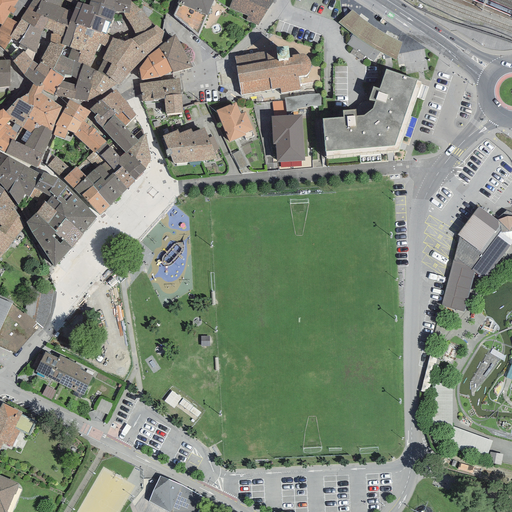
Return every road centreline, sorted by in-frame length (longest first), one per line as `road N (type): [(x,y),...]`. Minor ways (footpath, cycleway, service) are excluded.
road 1 (residential): [(396,511),(410,466),(416,227),(436,173)]
road 2 (residential): [(0,387),(248,511)]
road 3 (residential): [(436,173),(420,166),(178,186)]
road 4 (residential): [(174,0),(166,20),(213,70),(281,0)]
road 5 (primary): [(505,65),(380,0)]
road 6 (primary): [(380,0),(484,86)]
